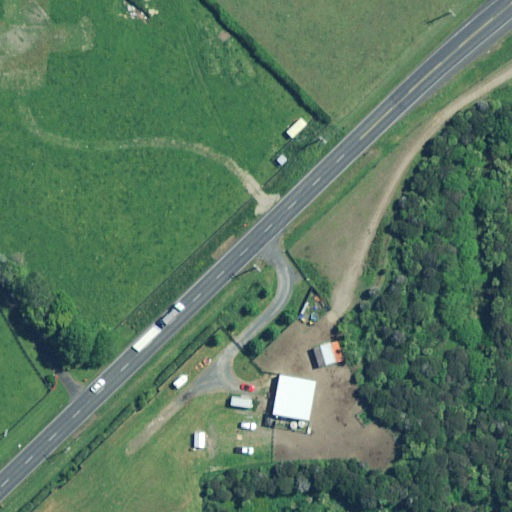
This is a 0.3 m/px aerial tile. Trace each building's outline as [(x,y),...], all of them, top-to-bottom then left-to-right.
[(345,361),(341,341),(314,347),(318,367),(345,361)] [(315,382),(280,376),(273,415),(308,421),(315,382)] [(338,407),(332,382),(322,384),(328,410),(338,407)] [(357,398),(340,401),(342,414),(360,411),(357,398)] [(190,487),(170,486),(170,495),(190,496),(190,487)]
